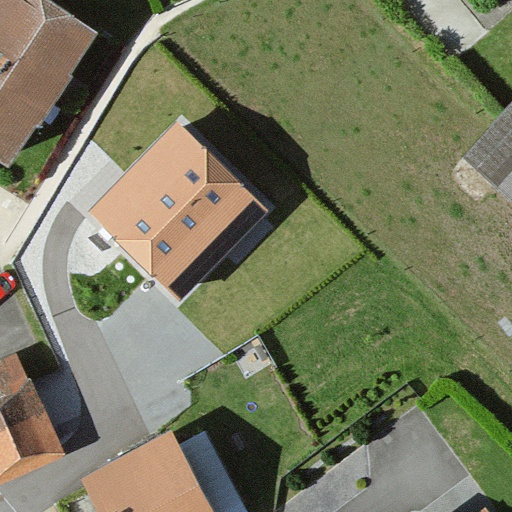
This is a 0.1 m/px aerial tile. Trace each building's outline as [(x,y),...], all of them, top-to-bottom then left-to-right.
[(92,39),(33,0),(0,0),(0,175),(2,177),(92,39)] [(181,119),(87,209),(180,305),(274,215),(181,119)] [(511,119),(466,171),(511,212),(511,119)] [(0,488),(57,464),(15,368),(0,374),(0,488)] [(206,511),(175,450),(89,493),(98,511),(206,511)]
